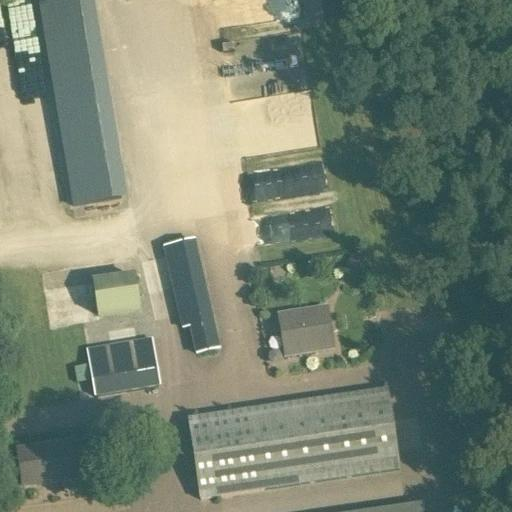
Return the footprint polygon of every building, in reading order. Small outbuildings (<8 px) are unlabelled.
[(95,0),(72,0),(41,5),(76,209),(130,200),(95,0)] [(196,243),(172,248),(185,304),(179,305),(184,329),(191,328),(197,355),(220,350),(196,243)] [(350,258),(343,271),(358,279),(365,266),(350,258)] [(98,317),(141,310),(137,276),(93,283),(98,317)] [(326,309),(281,317),(287,356),(332,349),(326,309)] [(160,387),(152,340),(89,350),(92,366),(76,368),(78,383),(94,381),(97,397),(160,387)] [(389,395),(190,421),(200,501),(400,475),(389,395)] [(75,478),(70,442),(18,449),(23,485),(24,485),(24,481),(40,479),(41,482),(75,478)]
